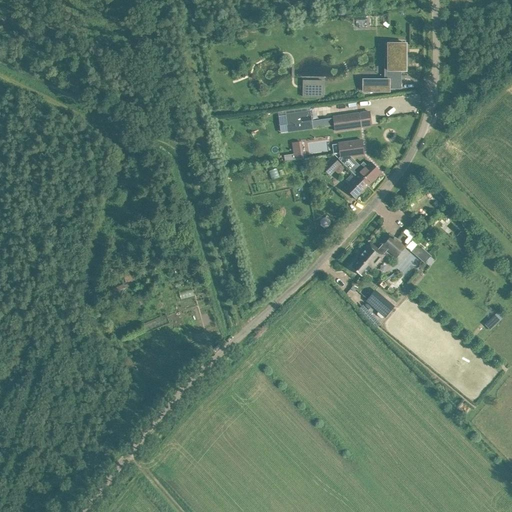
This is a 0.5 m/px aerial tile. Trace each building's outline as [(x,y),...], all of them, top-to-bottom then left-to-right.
[(399,76),(399,71),(406,71),(406,44),(385,44),(385,57),(389,57),(389,80),(363,80),(363,91),(389,92),(389,84),(398,84),(398,76),(399,76)] [(304,81),(303,97),(312,97),(312,92),(323,93),(323,81),(304,81)] [(310,112),(285,115),(287,132),(312,129),(320,128),(319,119),(311,120),(310,112)] [(333,117),(335,131),(360,127),(358,114),(333,117)] [(383,134),(389,141),(397,135),(391,128),(383,134)] [(361,140),(339,144),(341,158),(339,159),(353,173),(356,177),(357,176),(359,178),(362,175),(367,180),(364,183),(368,186),(381,173),(370,162),(367,165),(363,162),(361,165),(360,166),(351,157),(363,155),(362,150),(361,140)] [(302,141),(292,142),(293,152),(303,152),(302,141)] [(332,158),(321,169),(329,177),(334,171),(340,165),(332,158)] [(348,184),(345,188),(356,199),(368,186),(364,183),(367,180),(362,175),(359,178),(357,176),(356,177),(353,173),(352,174),(345,181),(348,184)] [(407,229),(404,232),(409,237),(406,241),(408,243),(413,237),(415,235),(411,232),(407,229)] [(376,248),(369,242),(357,257),(359,259),(351,268),(361,276),(369,267),(371,269),(384,255),(383,255),(388,250),(396,257),(404,248),(389,234),(380,244),(376,248)] [(429,267),(435,260),(417,243),(410,250),(429,267)] [(367,301),(385,316),(392,308),(374,292),(367,301)] [(494,317),(485,325),(489,329),(497,321),(494,317)]
